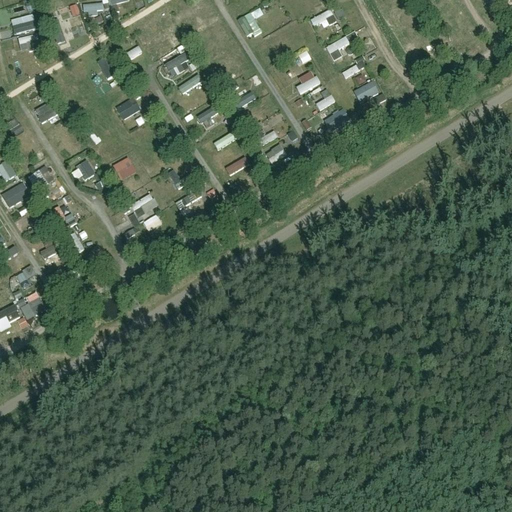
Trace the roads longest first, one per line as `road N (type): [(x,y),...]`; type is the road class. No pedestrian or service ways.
road 1 (residential): [(0,407),(511,90)]
road 2 (track): [(74,511),(321,325),(442,310),(511,349)]
road 3 (track): [(408,314),(511,240)]
